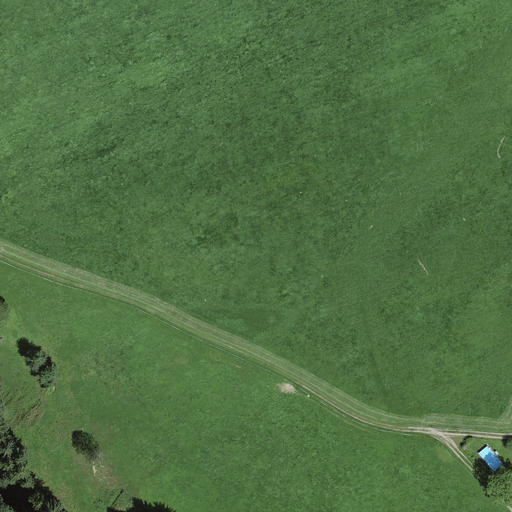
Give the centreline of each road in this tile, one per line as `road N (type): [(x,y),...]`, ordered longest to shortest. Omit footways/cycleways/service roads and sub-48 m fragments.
road 1 (track): [(511,26),(466,135),(374,228),(362,254),(360,294),(383,389),(427,430)]
road 2 (track): [(0,256),(122,299),(353,414),(438,432)]
